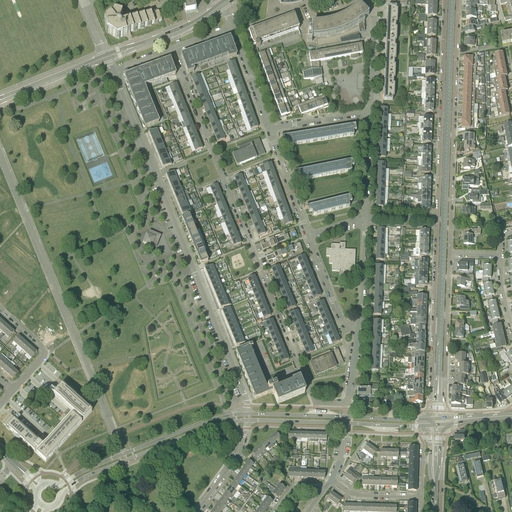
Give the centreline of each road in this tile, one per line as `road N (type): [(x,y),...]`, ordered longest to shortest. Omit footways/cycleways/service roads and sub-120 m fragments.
road 1 (tertiary): [(438,388),(451,0)]
road 2 (residential): [(315,402),(171,48)]
road 3 (residential): [(247,414),(112,69)]
road 4 (residential): [(122,455),(0,155)]
road 5 (residential): [(450,253),(459,0)]
road 6 (primary): [(46,508),(87,475),(204,428),(246,420)]
road 7 (residential): [(444,0),(436,220)]
road 8 (primary): [(428,418),(247,414)]
road 9 (residential): [(436,220),(435,397)]
road 10 (residential): [(438,388),(450,253)]
road 11 (primary): [(247,414),(213,418),(122,455)]
road 12 (tertiary): [(106,57),(220,5)]
